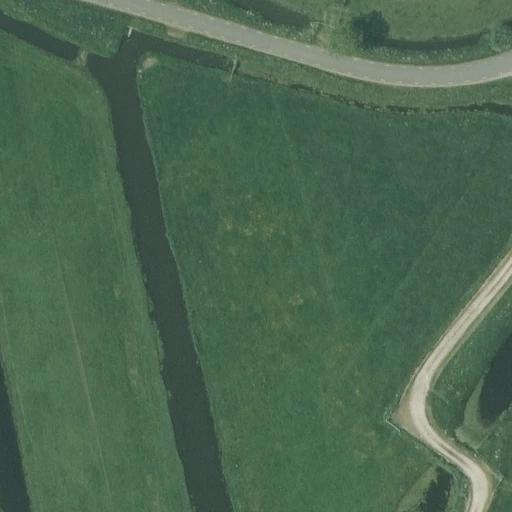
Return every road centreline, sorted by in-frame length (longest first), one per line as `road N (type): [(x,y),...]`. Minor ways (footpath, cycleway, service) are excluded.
road 1 (unclassified): [(511,63),(427,76),(357,69),(116,0)]
road 2 (track): [(479,480),(421,422),(418,399),(425,377),(511,265)]
